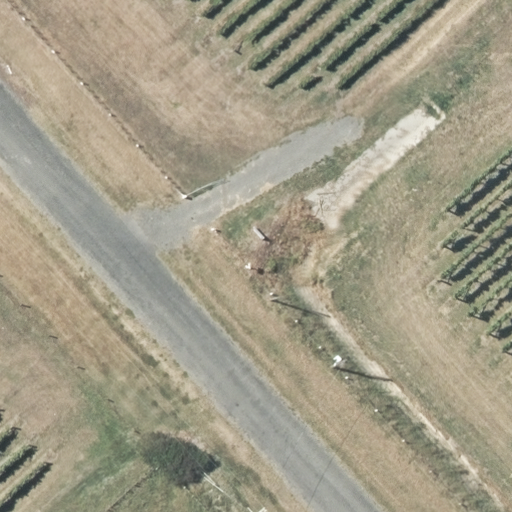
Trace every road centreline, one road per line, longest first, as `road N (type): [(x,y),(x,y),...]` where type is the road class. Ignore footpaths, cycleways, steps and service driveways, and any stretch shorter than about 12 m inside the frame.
road 1 (unclassified): [(347,511),(0,123)]
road 2 (track): [(105,241),(281,138),(372,165),(479,133),(511,104)]
road 3 (track): [(511,469),(399,347),(372,165)]
